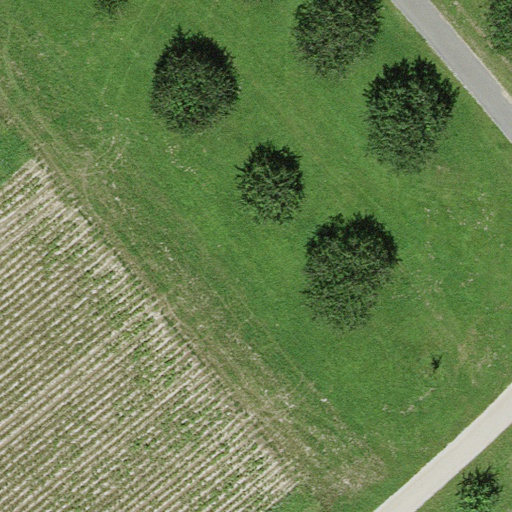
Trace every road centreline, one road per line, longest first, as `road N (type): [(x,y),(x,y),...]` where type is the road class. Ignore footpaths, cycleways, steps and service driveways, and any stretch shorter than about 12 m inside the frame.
road 1 (track): [(390,0),(511,137)]
road 2 (track): [(511,407),(392,511)]
